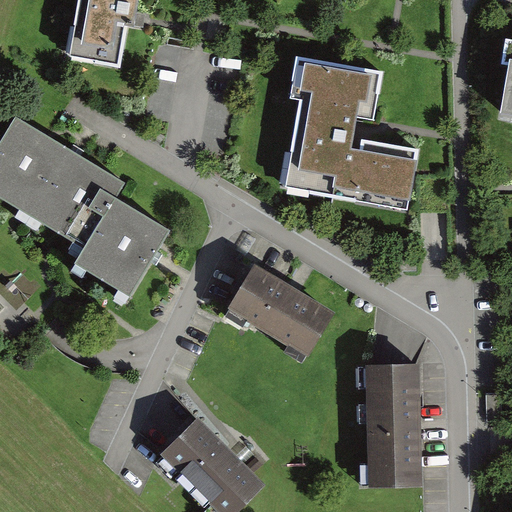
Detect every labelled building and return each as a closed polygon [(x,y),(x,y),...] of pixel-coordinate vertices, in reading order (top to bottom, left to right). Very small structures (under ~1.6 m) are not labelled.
[(83,0),(72,67),(128,76),(137,21),(140,0),(83,0)] [(290,102),(301,104),(287,194),(412,213),(422,155),(367,147),(366,157),(353,155),(358,126),(358,122),(374,124),(382,74),(297,60),(290,102)] [(0,149),(0,204),(82,254),(113,203),(123,186),(17,122),(0,149)] [(169,237),(113,203),(82,254),(75,266),(131,300),(169,237)] [(251,268),(226,311),(313,361),(338,318),(251,268)] [(370,491),(425,491),(426,369),(371,368),(370,491)] [(501,396),(484,396),(484,426),(501,426),(501,396)] [(246,511),(269,490),(196,418),(162,453),(222,511),(246,511)]
